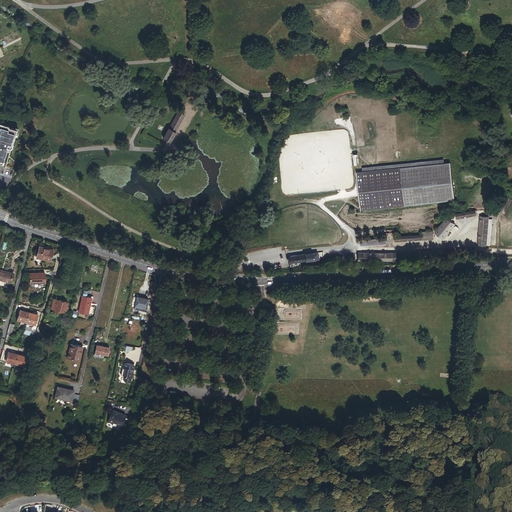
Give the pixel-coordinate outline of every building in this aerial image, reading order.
[(178,111),(169,128),(175,131),(184,115),(178,111)] [(16,129),(0,124),(0,160),(3,161),(5,152),(4,151),(5,146),(11,148),(16,129)] [(168,128),(163,138),(170,142),(176,132),(175,131),(169,128),(168,128)] [(451,163),(357,172),(361,211),(454,201),(451,163)] [(510,199),(506,197),(500,212),(503,213),(510,199)] [(453,218),(454,221),(476,216),(475,212),(453,218)] [(480,217),(478,247),(487,247),(487,246),(488,218),(480,217)] [(454,225),(446,219),(434,234),(442,240),(454,225)] [(394,243),(432,241),(432,233),(421,233),(421,236),(394,238),(394,243)] [(38,248),(35,258),(49,262),(52,252),(38,248)] [(396,254),(358,254),(358,262),(396,262),(396,254)] [(291,265),(318,262),(317,255),(290,259),(291,265)] [(14,271),(0,267),(0,278),(11,281),(14,271)] [(29,279),(30,289),(44,288),(43,278),(29,279)] [(85,289),(79,311),(88,313),(91,302),(92,297),(94,297),(94,296),(87,294),(89,289),(85,289)] [(135,307),(142,309),(146,310),(149,299),(137,296),(137,298),(135,307)] [(65,311),(68,300),(57,297),(55,305),(53,305),(52,309),(55,309),(53,313),(58,314),(59,309),(65,311)] [(27,322),(29,312),(20,309),(18,319),(27,322)] [(38,314),(29,312),(27,322),(36,324),(38,314)] [(102,343),(100,354),(112,356),(114,346),(102,343)] [(6,362),(15,364),(18,354),(9,351),(6,362)] [(66,351),(63,366),(77,369),(81,355),(66,351)] [(18,354),(15,364),(24,367),(27,356),(18,354)] [(134,365),(125,363),(124,367),(123,367),(121,376),(124,377),(123,380),(124,380),(125,382),(130,383),(132,374),(133,374),(134,370),(133,369),(134,365)] [(74,393),(75,388),(57,384),(54,396),(77,402),(79,395),(74,393)] [(70,405),(55,401),(52,412),(67,415),(69,408),(70,405)] [(75,417),(77,410),(69,408),(67,415),(75,417)] [(126,416),(113,410),(108,421),(122,426),(126,416)]
